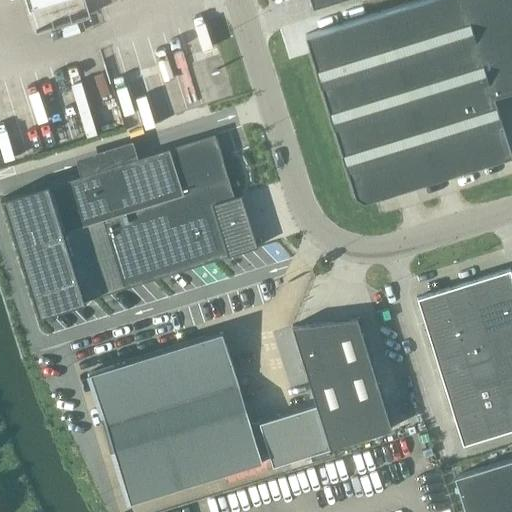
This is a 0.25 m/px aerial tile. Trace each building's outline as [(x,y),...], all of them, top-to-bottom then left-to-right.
[(27,0),(31,11),(32,11),(32,9),(60,0),(27,0)] [(511,0),(417,0),(306,35),(356,195),(365,201),(511,155),(511,150),(495,96),(511,90),(511,0)] [(49,183),(2,198),(39,316),(85,302),(85,300),(258,247),(257,244),(250,246),(236,199),(243,196),(242,194),(235,196),(215,133),(170,147),(170,148),(139,157),(83,175),(49,185),(49,183)] [(511,428),(511,273),(511,269),(418,297),(464,444),(511,428)] [(317,404),(260,422),(250,421),(225,340),(204,337),(89,372),(130,502),(271,458),(273,465),(392,429),(358,318),(293,326),(317,404)] [(511,511),(511,458),(455,477),(466,511),(511,511)]
